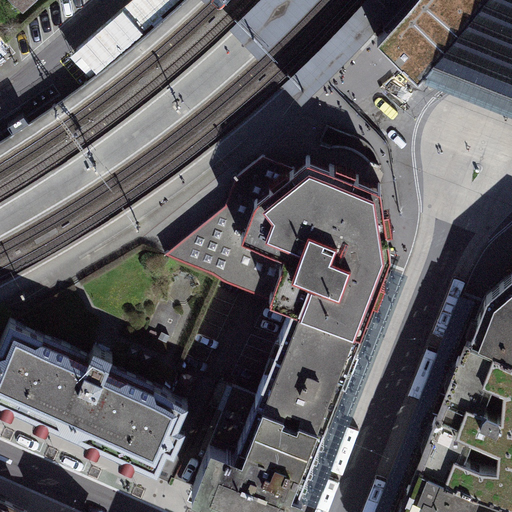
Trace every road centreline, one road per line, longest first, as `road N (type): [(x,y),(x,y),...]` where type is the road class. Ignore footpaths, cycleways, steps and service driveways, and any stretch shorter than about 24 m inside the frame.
road 1 (residential): [(0,90),(104,0)]
road 2 (tertiary): [(116,511),(0,461)]
